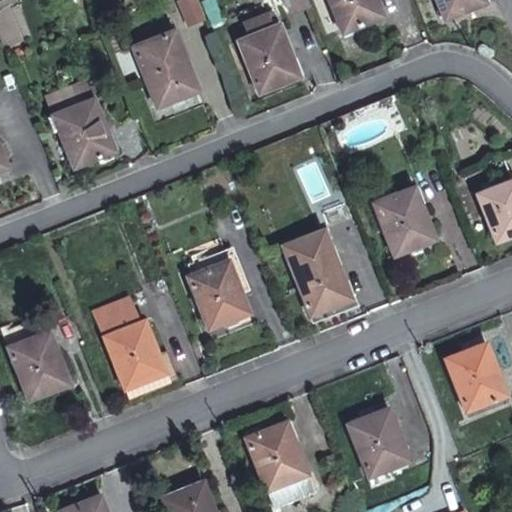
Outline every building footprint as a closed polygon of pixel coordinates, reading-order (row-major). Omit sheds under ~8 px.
[(310,7),(307,0),(282,0),(285,6),(294,10),(306,9),(310,7)] [(376,0),(328,0),(342,34),(384,18),(376,0)] [(483,0),(435,0),(444,21),(486,5),(483,0)] [(250,37),(238,43),(259,93),(302,76),(281,26),(273,29),(269,16),(246,26),(250,37)] [(178,40),(136,57),(156,107),(198,90),(178,40)] [(73,166),(113,151),(92,100),(84,81),(44,98),(51,113),(52,116),(73,166)] [(487,184),(476,189),(498,240),(511,234),(511,174),(499,180),(496,174),(485,178),(487,184)] [(394,252),(435,236),(412,184),(372,200),(394,252)] [(329,226),(283,244),(314,320),(357,303),(354,294),(352,296),(333,246),(336,245),(329,226)] [(251,308),(242,288),(230,257),(239,254),(234,242),(190,260),(193,270),(187,273),(208,324),(251,308)] [(230,257),(242,288),(251,284),(239,254),(230,257)] [(166,368),(159,351),(145,318),(140,320),(129,296),(93,311),(103,334),(125,385),(166,368)] [(0,352),(19,397),(60,381),(39,330),(38,329),(32,316),(0,327),(0,352)] [(464,412),(506,396),(486,345),(444,361),(464,412)] [(169,347),(159,351),(166,368),(125,385),(129,395),(181,374),(169,347)] [(358,420),(343,426),(364,477),(406,460),(386,410),(372,415),(370,409),(357,414),(358,420)] [(283,423),(241,440),(269,511),(311,495),(283,423)] [(165,511),(211,511),(199,482),(159,497),(165,511)] [(99,511),(94,497),(55,511),(99,511)]
